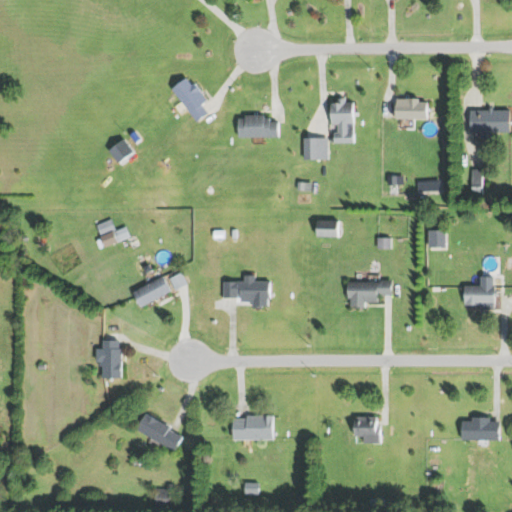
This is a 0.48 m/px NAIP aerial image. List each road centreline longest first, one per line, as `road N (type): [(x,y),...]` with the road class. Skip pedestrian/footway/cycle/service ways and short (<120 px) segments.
road 1 (residential): [(511,359),(186,361)]
road 2 (residential): [(511,46),(255,49)]
